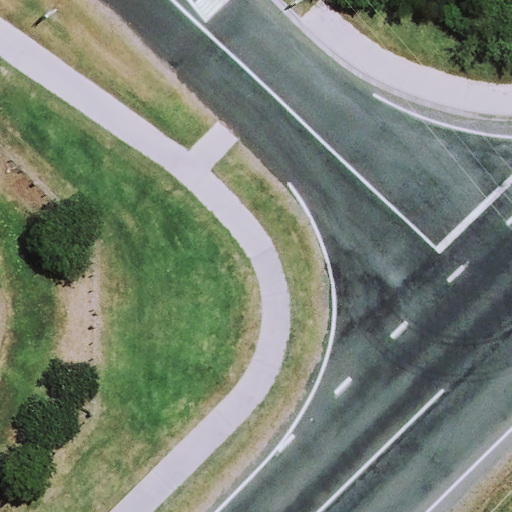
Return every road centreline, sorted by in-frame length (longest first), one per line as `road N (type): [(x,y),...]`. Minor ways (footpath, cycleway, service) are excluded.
road 1 (residential): [(167,0),(511,324)]
road 2 (tertiary): [(511,324),(318,511)]
